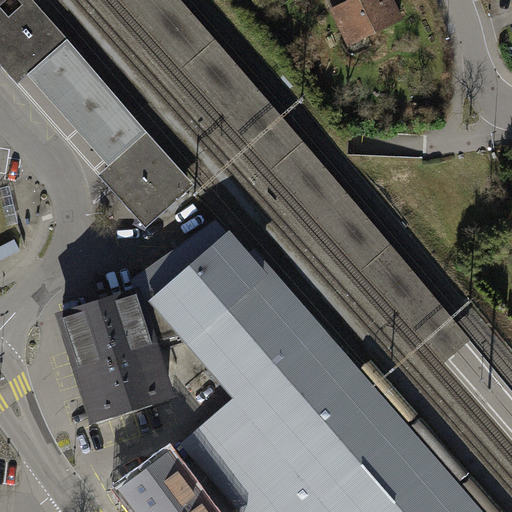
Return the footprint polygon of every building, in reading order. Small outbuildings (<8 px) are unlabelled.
[(20,86),(28,79),(67,45),(27,0),(0,0),(0,69),(17,89),(20,86)] [(177,0),(123,0),(447,364),(472,343),(177,0)] [(332,0),(348,40),(397,19),(388,0),(332,0)] [(28,79),(110,171),(149,137),(67,45),(28,79)] [(195,189),(149,137),(110,171),(101,179),(107,187),(146,232),(195,189)] [(474,511),(236,234),(150,308),(230,400),(187,437),(251,511),(474,511)] [(14,239),(0,246),(0,260),(20,249),(14,239)] [(90,421),(173,398),(134,288),(55,313),(90,421)] [(137,511),(210,511),(167,451),(119,487),(137,511)]
